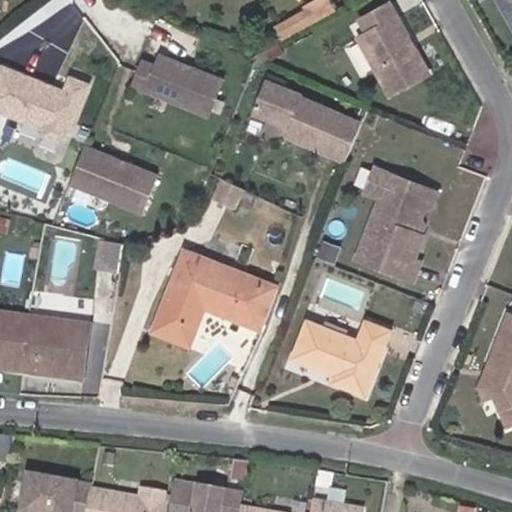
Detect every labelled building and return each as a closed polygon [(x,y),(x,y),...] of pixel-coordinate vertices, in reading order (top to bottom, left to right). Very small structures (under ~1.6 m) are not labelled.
[(336,11),(330,0),(319,0),(304,9),(305,12),(312,24),(336,11)] [(393,0),(402,11),(417,0),(393,0)] [(511,0),(502,0),(511,17),(511,0)] [(409,46),(406,40),(409,38),(390,3),(359,20),(367,33),(358,38),(390,95),(429,73),(413,44),(409,46)] [(282,41),(312,24),(305,12),(275,29),(282,41)] [(270,61),(284,53),(278,43),(265,51),(270,61)] [(132,84),(210,115),(224,79),(161,53),(156,64),(142,59),(132,84)] [(66,140),(88,85),(70,78),(65,92),(51,86),(45,89),(40,87),(41,82),(0,66),(0,110),(39,127),(42,133),(62,142),(66,140)] [(303,96),(265,81),(253,112),(290,127),(288,133),(348,157),(362,121),(302,97),(303,96)] [(157,176),(84,147),(69,185),(142,214),(157,176)] [(380,197),(390,173),(376,168),(367,192),(380,197)] [(418,221),(430,190),(390,173),(380,197),(357,258),(413,280),(420,262),(414,260),(423,236),(420,235),(407,230),(409,224),(418,221)] [(420,235),(423,227),(421,222),(424,214),(431,207),(436,193),(430,190),(418,221),(409,224),(407,230),(420,235)] [(104,268),(109,241),(101,240),(97,267),(104,268)] [(119,270),(124,244),(109,241),(104,268),(119,270)] [(277,286),(185,250),(153,331),(190,346),(205,308),(260,329),(277,286)] [(356,307),(363,290),(329,275),(322,293),(356,307)] [(511,312),(507,311),(487,363),(496,367),(489,387),(493,398),(507,428),(511,425),(511,312)] [(0,369),(81,381),(89,327),(28,318),(0,314),(0,369)] [(366,396),(392,330),(366,320),(357,339),(307,319),(292,359),(334,375),(331,382),(366,396)] [(489,387),(496,367),(487,363),(478,387),(484,402),(493,398),(489,387)] [(11,439),(0,438),(0,465),(8,466),(11,439)] [(166,458),(156,456),(154,466),(164,468),(166,458)] [(249,462),(234,460),(231,479),(245,482),(249,462)] [(315,487),(329,490),(332,473),(318,471),(315,487)] [(21,511),(87,511),(92,490),(92,486),(28,475),(21,511)] [(240,511),(243,495),(178,484),(173,511),(240,511)] [(87,511),(163,511),(167,494),(142,490),(140,498),(92,490),(87,511)] [(361,511),(362,510),(313,501),(311,511),(361,511)]
